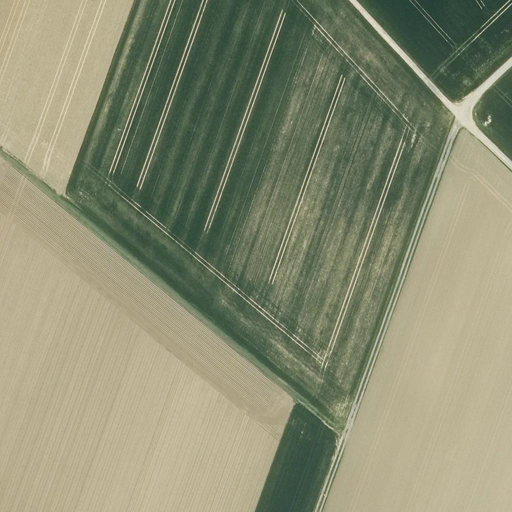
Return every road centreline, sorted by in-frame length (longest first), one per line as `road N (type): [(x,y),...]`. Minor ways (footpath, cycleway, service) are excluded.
road 1 (track): [(461,119),(344,436),(0,153)]
road 2 (track): [(457,115),(350,0)]
road 3 (track): [(511,167),(457,115),(511,62)]
